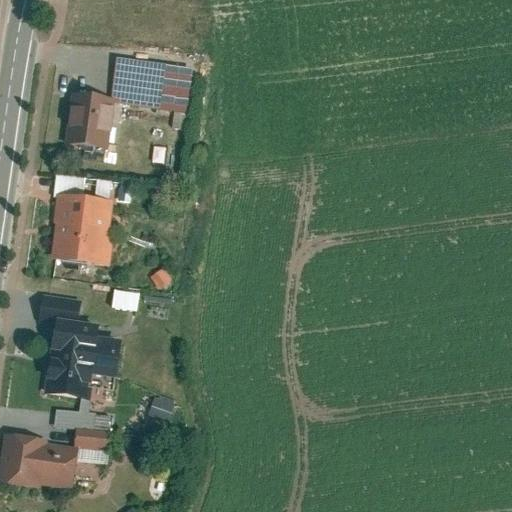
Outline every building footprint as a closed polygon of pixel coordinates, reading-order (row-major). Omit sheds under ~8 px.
[(118,61),(112,103),(190,115),(197,73),(118,61)] [(112,103),(76,97),(67,155),(103,161),(112,103)] [(113,204),(58,196),(48,263),(103,271),(113,204)] [(161,267),(152,274),(165,289),(174,282),(161,267)] [(105,310),(130,314),(133,295),(108,291),(105,310)] [(40,322),(56,324),(56,319),(80,321),(83,299),(44,293),(40,322)] [(162,318),(125,314),(123,328),(161,332),(162,318)] [(56,324),(47,392),(80,396),(82,384),(88,385),(89,377),(119,381),(124,340),(97,337),(99,324),(80,321),(56,319),(56,324)] [(177,404),(156,397),(150,414),(171,422),(177,404)] [(55,409),(51,439),(74,442),(76,427),(94,429),(96,415),(90,414),(91,402),(81,400),(80,412),(55,409)] [(51,439),(6,433),(0,475),(0,479),(71,489),(75,461),(108,465),(113,431),(94,429),(76,427),(74,442),(51,439)]
